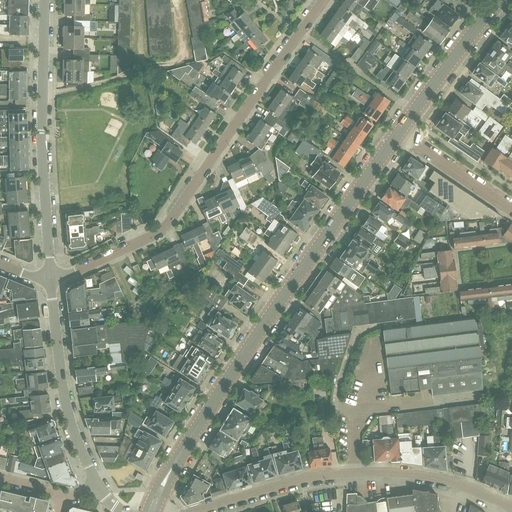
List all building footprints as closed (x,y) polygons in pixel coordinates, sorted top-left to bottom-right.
[(0,0),(0,15),(5,15),(28,16),(28,0),(0,0)] [(146,0),(151,58),(174,56),(170,0),(146,0)] [(353,0),(345,0),(341,6),(356,17),(360,12),(366,16),(370,12),(363,7),(353,0)] [(436,0),(437,1),(442,4),(443,2),(445,3),(446,3),(445,2),(446,0),(384,0),(397,9),(403,0),(411,0),(420,7),(424,0),(436,0)] [(435,9),(431,14),(433,16),(448,27),(454,20),(455,22),(459,17),(458,16),(442,4),(437,1),(432,7),(435,9)] [(78,15),(78,21),(90,21),(90,15),(83,14),(83,4),(64,4),(64,15),(78,15)] [(187,8),(188,14),(200,12),(199,6),(187,8)] [(241,30),(251,22),(243,12),(238,16),(230,6),(224,14),(223,13),(218,19),(222,23),(226,18),(231,23),(229,25),(236,34),(241,30)] [(341,6),(334,16),(344,23),(347,26),(349,27),(353,30),(357,25),(365,30),(368,26),(356,17),(341,6)] [(108,11),(108,22),(117,22),(117,12),(108,11)] [(201,18),(200,12),(188,14),(189,20),(201,18)] [(439,44),(443,37),(419,19),(409,12),(406,16),(424,29),(422,32),(439,44)] [(0,19),(9,20),(9,25),(28,25),(28,16),(5,15),(0,15),(0,19)] [(430,22),(421,15),(419,19),(443,37),(449,30),(433,18),(430,22)] [(349,27),(347,26),(344,23),(334,16),(327,25),(337,33),(342,37),(348,41),(355,31),(353,30),(349,27)] [(395,22),(402,27),(412,34),(416,29),(399,17),(395,22)] [(202,24),(201,18),(189,20),(190,26),(202,24)] [(383,27),(385,24),(380,20),(373,30),(377,32),(382,26),(383,27)] [(64,26),(64,38),(83,38),(83,32),(83,31),(89,32),(90,21),(78,21),(77,26),(73,26),(64,26)] [(239,38),(244,44),(245,43),(249,39),(259,31),(251,22),(241,30),(236,34),(230,39),(233,43),(239,38)] [(28,35),(28,25),(9,25),(0,24),(0,31),(9,32),(9,34),(28,35)] [(203,30),(202,24),(190,26),(192,32),(203,30)] [(337,33),(327,25),(320,35),(330,43),(337,33)] [(511,31),(507,28),(503,32),(502,32),(499,36),(500,36),(499,38),(511,47),(511,31)] [(204,36),(203,30),(192,32),(193,38),(203,36),(204,36)] [(259,31),(249,39),(257,48),(267,40),(259,31)] [(406,45),(410,47),(421,56),(430,44),(418,36),(414,34),(406,45)] [(191,38),(192,44),(204,42),(206,42),(204,36),(203,36),(193,38),(191,38)] [(342,37),(339,41),(345,45),(348,41),(342,37)] [(362,41),(368,45),(370,42),(363,37),(360,40),(362,41)] [(77,49),(77,55),(89,55),(89,48),(83,48),(83,38),(64,38),(63,49),(77,49)] [(402,48),(405,44),(398,39),(396,43),(402,48)] [(374,40),(366,51),(371,55),(379,44),(374,40)] [(493,46),(489,52),(503,62),(511,52),(496,41),(495,43),(494,42),(492,45),(493,46)] [(204,42),(192,44),(193,50),(205,48),(204,42)] [(244,44),(239,48),(242,52),(248,47),(245,43),(244,44)] [(309,50),(302,61),(316,70),(322,60),(332,67),(336,62),(313,45),(310,50),(309,50)] [(358,47),(350,58),(356,62),(363,51),(358,47)] [(410,47),(401,59),(413,68),(421,56),(410,47)] [(206,54),(205,48),(193,50),(194,56),(206,54)] [(1,53),(1,67),(7,67),(10,67),(10,61),(20,61),(23,61),(23,59),(23,56),(23,50),(23,49),(1,49),(1,53)] [(366,51),(358,61),(369,69),(376,59),(371,55),(366,51)] [(483,60),(482,62),(499,75),(503,69),(511,75),(511,74),(511,68),(511,69),(506,65),(503,62),(489,52),(485,56),(484,56),(482,59),(483,60)] [(207,60),(206,54),(194,56),(195,62),(198,62),(207,60)] [(63,60),(63,71),(82,72),(87,72),(88,72),(89,62),(98,62),(98,55),(89,55),(77,55),(77,60),(73,60),(63,60)] [(227,64),(220,74),(236,85),(243,74),(234,68),(237,64),(224,55),(221,59),(227,64)] [(395,55),(386,66),(404,79),(413,68),(401,59),(395,55)] [(302,61),(295,71),(310,81),(314,75),(320,79),(323,75),(316,70),(302,61)] [(185,64),(188,66),(192,68),(198,72),(203,65),(198,62),(195,62),(185,64)] [(474,67),(471,72),(472,73),(472,74),(490,87),(495,80),(497,82),(502,86),(504,87),(507,83),(505,82),(489,70),(488,70),(479,64),(476,68),(474,67)] [(187,75),(192,68),(188,66),(167,72),(179,81),(184,73),(187,75)] [(386,66),(383,70),(390,75),(384,83),(388,86),(396,91),(404,79),(386,66)] [(330,75),(336,79),(338,76),(341,79),(345,74),(336,67),(330,75)] [(214,69),(211,73),(217,77),(222,81),(218,87),(229,94),(236,85),(220,74),(214,69)] [(27,81),(27,71),(9,71),(1,71),(0,71),(0,76),(1,76),(1,80),(27,81)] [(87,72),(82,72),(63,71),(63,82),(87,83),(87,72)] [(315,85),(310,81),(295,71),(288,81),(297,87),(301,82),(312,90),(315,85)] [(338,81),(336,79),(330,75),(322,87),(330,93),(338,81)] [(26,90),(26,87),(27,81),(1,80),(9,80),(9,85),(0,85),(0,90),(8,90),(26,90)] [(460,92),(461,92),(460,93),(474,103),(474,104),(481,110),(485,105),(489,108),(490,105),(503,115),(506,111),(511,114),(511,112),(511,108),(472,80),(469,84),(467,83),(465,87),(464,86),(463,86),(462,87),(461,87),(460,88),(460,89),(460,90),(460,91),(460,92)] [(195,87),(192,91),(197,94),(207,101),(214,106),(218,101),(222,104),(229,94),(218,87),(213,83),(212,83),(205,93),(195,87)] [(354,92),(369,102),(381,111),(388,101),(376,92),(373,98),(367,94),(366,95),(357,88),(354,92)] [(299,89),(296,93),(303,98),(305,94),(299,89)] [(26,100),(26,99),(26,90),(8,90),(0,90),(0,95),(8,96),(8,100),(26,100)] [(281,90),(274,100),(288,110),(295,100),(281,90)] [(207,101),(197,94),(192,91),(189,95),(204,105),(207,101)] [(381,111),(369,102),(354,92),(351,96),(366,107),(362,113),(374,121),(381,111)] [(306,100),(303,98),(296,93),(293,97),(300,102),(298,104),(306,109),(310,103),(306,100)] [(511,101),(503,94),(500,99),(509,106),(511,101)] [(491,143),(499,131),(502,127),(475,107),(472,111),(455,99),(451,105),(449,103),(446,108),(448,110),(447,111),(459,120),(464,113),(472,119),(476,114),(485,121),(477,133),(491,143)] [(278,119),(275,123),(282,128),(287,131),(289,129),(291,130),(292,129),(281,121),(286,114),(289,116),(292,113),(288,110),(274,100),(267,110),(276,116),(275,118),(278,119)] [(314,100),(307,110),(316,115),(322,106),(314,100)] [(205,107),(198,117),(208,124),(215,115),(205,107)] [(208,124),(198,117),(186,109),(183,114),(195,122),(191,127),(202,134),(208,124)] [(0,123),(26,122),(26,113),(9,114),(9,110),(0,110),(0,123)] [(306,111),(303,117),(308,121),(312,116),(306,111)] [(450,137),(447,142),(477,162),(484,150),(471,142),(468,147),(458,140),(461,135),(463,136),(469,127),(452,114),(449,118),(444,114),(440,120),(439,120),(438,120),(437,120),(437,121),(436,121),(436,122),(436,123),(436,124),(436,125),(435,126),(445,134),(446,135),(446,136),(447,137),(448,137),(449,137),(450,137)] [(343,119),(353,126),(365,135),(372,124),(360,116),(355,122),(346,115),(343,119)] [(174,131),(171,136),(179,142),(185,147),(189,141),(194,144),(202,134),(191,127),(179,119),(176,124),(178,125),(174,131)] [(365,135),(353,126),(343,119),(340,123),(350,130),(345,138),(357,146),(358,145),(365,135)] [(253,130),(263,137),(267,140),(272,133),(267,130),(270,127),(260,120),(253,130)] [(0,132),(9,132),(27,132),(26,122),(0,123),(0,132)] [(275,123),(272,127),(277,130),(276,131),(279,133),(278,134),(283,137),(287,131),(282,128),(275,123)] [(267,140),(263,137),(253,130),(246,140),(260,150),(267,140)] [(145,133),(144,136),(145,136),(154,141),(153,142),(160,147),(161,145),(162,146),(164,147),(161,152),(159,151),(158,150),(154,156),(150,162),(161,170),(169,158),(171,159),(170,159),(173,161),(174,161),(175,162),(178,157),(180,159),(183,154),(181,153),(182,152),(172,146),(167,143),(170,139),(163,134),(157,131),(150,132),(146,133),(145,133)] [(292,131),(287,139),(295,145),(300,137),(292,131)] [(9,137),(0,137),(0,141),(27,141),(27,132),(9,132),(9,137)] [(490,147),(482,160),(490,166),(503,147),(509,138),(504,135),(494,150),(490,147)] [(331,138),(328,142),(337,148),(349,157),(356,147),(357,146),(345,138),(344,138),(341,143),(337,140),(336,142),(331,138)] [(490,166),(498,171),(507,158),(504,156),(511,143),(511,139),(509,138),(503,147),(490,166)] [(338,173),(319,160),(323,154),(303,139),(294,151),(301,156),(302,155),(309,160),(311,158),(314,160),(311,165),(313,166),(308,174),(329,189),(335,180),(333,179),(338,173)] [(10,151),(27,151),(27,141),(0,141),(0,146),(10,147),(10,151)] [(337,148),(328,142),(325,146),(331,150),(327,156),(342,167),(349,157),(337,148)] [(0,156),(0,160),(27,160),(27,151),(10,151),(10,156),(0,156)] [(249,157),(238,162),(243,174),(246,178),(253,175),(260,172),(264,176),(267,181),(269,184),(274,180),(268,173),(269,172),(261,162),(256,166),(254,167),(249,157)] [(280,182),(283,177),(283,174),(287,167),(289,169),(290,168),(274,157),(278,181),(280,182)] [(404,163),(402,167),(403,168),(402,169),(414,178),(413,181),(427,191),(430,186),(421,180),(423,176),(429,168),(424,165),(423,167),(410,158),(405,164),(404,163)] [(499,171),(507,176),(511,169),(511,160),(507,158),(498,171),(499,172),(499,171)] [(261,162),(269,172),(274,169),(266,159),(261,162)] [(28,170),(27,160),(0,160),(0,165),(10,166),(10,171),(28,170)] [(235,184),(242,180),(246,178),(243,174),(238,162),(226,167),(235,184)] [(500,216),(432,171),(427,178),(434,182),(427,191),(468,219),(500,216)] [(391,184),(390,185),(406,196),(410,190),(413,192),(416,187),(413,186),(397,174),(394,180),(392,180),(391,182),(391,184)] [(17,177),(5,179),(6,192),(25,190),(24,177),(17,177)] [(323,202),(326,197),(319,193),(320,192),(302,180),(300,183),(301,184),(300,185),(305,189),(304,191),(307,193),(303,197),(319,208),(319,207),(321,206),(323,204),(323,202)] [(230,189),(238,206),(239,208),(241,213),(245,207),(236,186),(230,189)] [(381,198),(380,199),(396,210),(401,204),(406,207),(407,205),(417,212),(420,207),(418,206),(414,203),(405,197),(404,199),(388,187),(384,193),(382,193),(380,196),(381,198)] [(214,196),(219,208),(222,214),(238,206),(230,189),(214,196)] [(7,204),(14,204),(26,203),(25,190),(6,192),(7,204)] [(426,193),(418,206),(420,207),(424,211),(432,216),(435,210),(440,214),(446,207),(426,193)] [(207,221),(218,216),(221,223),(225,221),(222,214),(219,208),(214,196),(204,201),(205,205),(200,207),(207,221)] [(263,199),(260,204),(277,216),(280,211),(263,199)] [(288,205),(310,220),(314,215),(315,216),(318,212),(317,211),(317,210),(303,200),(299,205),(295,202),(295,203),(291,201),(288,205)] [(372,212),(371,212),(374,214),(383,221),(385,222),(390,216),(392,218),(394,220),(396,217),(401,221),(405,217),(399,213),(397,215),(395,213),(379,202),(375,207),(373,207),(372,209),(372,212)] [(272,224),(267,230),(288,244),(291,240),(294,241),(298,235),(295,234),(296,234),(284,226),(286,222),(277,216),(260,204),(256,208),(268,216),(265,219),(272,224)] [(288,205),(286,208),(291,212),(293,211),(295,212),(288,221),(303,231),(303,230),(305,230),(308,227),(306,225),(310,220),(288,205)] [(66,225),(66,226),(84,224),(83,218),(90,217),(89,215),(102,213),(101,207),(93,208),(93,210),(65,214),(66,220),(64,221),(64,224),(66,225)] [(9,225),(28,224),(27,211),(8,212),(9,225)] [(121,220),(121,233),(121,234),(132,229),(131,213),(120,214),(121,220)] [(151,218),(149,213),(140,217),(142,222),(151,218)] [(386,229),(371,218),(368,217),(366,217),(364,219),(365,222),(362,226),(374,234),(373,235),(378,238),(383,241),(386,236),(383,234),(386,229)] [(511,242),(511,239),(511,224),(507,221),(502,227),(506,230),(501,238),(498,238),(499,243),(511,242)] [(197,228),(191,231),(196,242),(207,237),(208,239),(214,237),(212,234),(209,226),(207,222),(202,224),(196,226),(197,228)] [(465,232),(467,247),(486,245),(485,234),(484,222),(479,222),(480,235),(475,235),(475,231),(465,232)] [(0,250),(2,251),(3,248),(6,241),(14,240),(14,238),(29,237),(28,224),(9,225),(3,225),(4,236),(0,234),(0,250)] [(84,224),(66,226),(67,238),(95,235),(95,234),(104,231),(103,229),(99,230),(98,226),(92,227),(92,228),(84,229),(84,224)] [(244,227),(241,232),(254,241),(258,236),(244,227)] [(489,234),(485,234),(486,245),(499,243),(498,238),(497,228),(489,229),(489,234)] [(354,238),(353,239),(371,251),(375,245),(371,242),(375,238),(370,235),(368,234),(360,229),(357,233),(355,233),(353,236),(354,238)] [(290,246),(288,244),(267,230),(264,234),(271,239),(266,245),(281,255),(284,250),(286,252),(290,246)] [(191,231),(180,235),(183,243),(185,247),(191,244),(195,250),(198,258),(196,258),(202,270),(207,266),(206,264),(202,255),(196,242),(191,231)] [(218,231),(212,234),(214,237),(218,246),(222,241),(218,231)] [(454,231),(449,232),(450,239),(452,239),(453,249),(467,247),(465,232),(459,233),(460,237),(455,238),(454,231)] [(254,241),(241,232),(238,237),(251,245),(254,241)] [(405,249),(410,241),(399,233),(393,241),(405,249)] [(67,239),(66,240),(66,244),(68,244),(68,250),(86,248),(96,243),(95,235),(67,238),(67,239)] [(214,252),(218,246),(214,237),(208,239),(214,252)] [(388,245),(383,241),(378,238),(376,242),(385,249),(388,245)] [(3,248),(15,247),(15,256),(15,257),(27,261),(32,258),(31,239),(14,240),(6,241),(3,248)] [(348,246),(346,249),(376,270),(378,266),(370,261),(370,260),(368,259),(371,254),(352,240),(351,242),(350,242),(348,244),(348,246)] [(173,247),(162,253),(168,264),(170,268),(179,263),(178,260),(179,259),(173,247)] [(376,270),(346,249),(344,252),(342,252),(341,255),(341,256),(340,258),(361,273),(365,268),(373,274),(376,270)] [(218,250),(215,255),(226,262),(238,271),(242,266),(218,250)] [(263,250),(255,262),(269,271),(272,266),(275,268),(279,262),(263,250)] [(453,260),(452,250),(421,254),(420,255),(421,259),(436,257),(437,262),(453,260),(453,259),(453,260)] [(151,270),(156,268),(157,269),(168,264),(162,253),(151,258),(152,259),(146,261),(151,270)] [(335,259),(334,259),(333,262),(333,263),(330,268),(348,280),(358,287),(364,277),(336,258),(335,259)] [(455,270),(453,260),(437,262),(438,267),(422,269),(423,274),(433,273),(455,270)] [(185,261),(179,263),(189,284),(195,281),(185,261)] [(245,291),(241,289),(248,278),(237,272),(238,271),(226,262),(222,269),(234,276),(232,279),(237,283),(235,286),(233,285),(229,290),(228,289),(223,296),(227,299),(246,312),(246,311),(247,312),(250,307),(250,306),(254,299),(244,293),(245,291)] [(261,282),(269,271),(255,262),(247,272),(261,282)] [(132,267),(136,277),(142,275),(137,264),(132,267)] [(327,308),(331,308),(354,305),(366,303),(364,296),(341,280),(327,270),(304,303),(318,313),(324,312),(327,308)] [(424,279),(439,277),(440,281),(439,282),(456,280),(455,270),(433,273),(423,274),(424,279)] [(66,299),(106,295),(114,293),(121,291),(115,278),(99,285),(100,289),(87,290),(84,279),(68,287),(65,291),(66,299)] [(8,279),(4,289),(10,291),(11,300),(23,299),(36,298),(35,292),(33,289),(8,279)] [(456,280),(439,282),(440,287),(424,289),(425,294),(457,290),(455,280),(456,280)] [(504,285),(491,286),(492,297),(498,296),(498,301),(506,300),(504,285)] [(478,299),(478,304),(483,303),(483,298),(488,297),(489,308),(493,307),(493,302),(492,297),(491,286),(476,288),(478,299)] [(203,295),(199,292),(195,299),(210,309),(207,315),(210,317),(206,324),(210,327),(211,327),(227,337),(230,337),(232,334),(232,331),(232,330),(231,330),(235,325),(217,313),(227,299),(223,296),(217,292),(216,294),(207,288),(203,295)] [(460,301),(467,300),(468,305),(478,304),(478,299),(476,288),(459,290),(460,301)] [(388,294),(386,293),(387,300),(390,300),(394,299),(397,295),(390,291),(388,294)] [(115,297),(114,293),(106,295),(66,299),(68,312),(95,309),(94,302),(115,300),(115,297)] [(390,300),(393,321),(415,318),(416,324),(423,323),(419,296),(394,299),(390,300)] [(6,303),(0,303),(0,324),(4,324),(9,324),(8,317),(18,316),(18,320),(38,318),(36,298),(23,299),(23,301),(17,302),(6,303)] [(387,300),(366,303),(354,305),(357,325),(393,321),(390,300),(387,300)] [(344,354),(353,326),(357,325),(354,305),(331,308),(332,318),(335,334),(327,336),(316,339),(314,337),(312,336),(307,343),(311,346),(312,357),(344,354)] [(291,321),(304,330),(310,335),(312,336),(314,337),(319,331),(316,329),(321,322),(300,308),(291,321)] [(335,334),(332,318),(331,308),(327,308),(324,312),(327,336),(335,334)] [(87,312),(68,314),(70,326),(74,326),(88,325),(88,318),(100,317),(99,310),(87,312)] [(423,323),(416,324),(382,329),(383,333),(390,395),(402,394),(403,396),(406,395),(406,393),(420,392),(420,390),(431,389),(432,396),(482,390),(480,354),(479,352),(484,351),(480,316),(462,318),(423,323)] [(150,324),(156,329),(160,322),(154,318),(150,324)] [(19,339),(41,337),(39,321),(22,323),(22,329),(13,330),(14,340),(19,339)] [(108,344),(106,345),(106,348),(108,347),(110,363),(123,361),(140,359),(143,346),(146,334),(148,321),(135,322),(105,326),(107,342),(108,344)] [(200,321),(197,326),(203,330),(206,325),(200,321)] [(282,334),(294,343),(295,341),(296,342),(295,343),(299,346),(302,342),(298,340),(304,330),(291,321),(282,334)] [(72,345),(72,346),(107,342),(105,326),(74,328),(70,329),(72,345)] [(207,330),(204,333),(199,330),(192,341),(189,339),(187,343),(198,350),(200,347),(214,356),(215,355),(217,355),(219,352),(219,349),(219,348),(223,342),(215,337),(216,336),(207,330)] [(299,346),(295,343),(296,342),(295,341),(294,343),(282,334),(275,343),(293,356),(294,355),(302,360),(305,355),(297,350),(299,346)] [(41,337),(19,339),(20,342),(17,343),(18,343),(13,343),(13,348),(23,347),(42,345),(42,344),(41,344),(41,342),(42,342),(41,342),(41,338),(41,337)] [(152,338),(145,350),(151,354),(158,341),(152,338)] [(108,344),(107,342),(72,346),(73,357),(80,356),(96,354),(96,350),(106,349),(106,348),(106,345),(108,344)] [(182,357),(204,371),(208,364),(209,365),(213,359),(196,348),(195,349),(191,346),(188,350),(187,349),(182,357)] [(309,378),(315,377),(337,375),(343,356),(306,360),(301,362),(274,346),(250,380),(254,383),(273,381),(273,384),(283,382),(284,390),(284,391),(303,391),(302,381),(310,380),(309,378)] [(0,361),(7,361),(14,360),(14,361),(43,358),(42,348),(23,350),(23,347),(13,348),(0,349),(0,361)] [(179,355),(171,366),(176,369),(180,372),(196,383),(199,378),(203,377),(205,374),(204,371),(182,357),(179,355)] [(148,360),(155,365),(157,361),(150,357),(148,360)] [(26,370),(45,368),(43,358),(14,361),(14,360),(7,361),(8,367),(19,366),(20,370),(26,370)] [(75,370),(77,383),(100,381),(100,375),(108,374),(107,367),(93,369),(93,367),(86,368),(86,369),(75,370)] [(47,388),(45,371),(26,374),(26,378),(15,380),(16,385),(17,391),(23,390),(24,397),(44,394),(43,388),(47,388)] [(165,387),(171,391),(186,400),(187,399),(189,399),(191,396),(190,394),(191,393),(191,392),(194,388),(177,377),(173,375),(170,379),(169,380),(165,387)] [(267,392),(284,390),(283,382),(273,384),(267,384),(267,392)] [(92,386),(77,388),(79,395),(92,393),(92,386)] [(244,388),(235,403),(246,409),(245,411),(251,415),(252,413),(254,414),(258,407),(263,410),(268,404),(256,396),(257,395),(250,391),(250,392),(244,388)] [(186,401),(186,400),(171,391),(167,397),(160,393),(158,398),(155,396),(149,405),(156,410),(162,401),(178,412),(181,407),(182,406),(184,406),(186,403),(186,401)] [(24,397),(15,398),(15,403),(30,401),(31,405),(49,403),(48,394),(44,394),(24,397)] [(95,411),(99,411),(113,410),(112,403),(122,402),(121,396),(93,398),(94,404),(92,404),(92,407),(93,410),(94,410),(95,411)] [(315,413),(322,412),(320,398),(313,399),(315,413)] [(32,413),(42,412),(50,411),(49,403),(31,405),(31,410),(19,411),(20,418),(33,417),(32,413)] [(442,409),(444,423),(450,422),(452,424),(454,438),(454,439),(479,436),(480,429),(480,420),(481,404),(442,409)] [(227,418),(226,419),(247,432),(251,425),(247,423),(249,419),(233,409),(230,413),(228,413),(226,416),(227,418)] [(442,409),(435,410),(437,424),(444,423),(442,409)] [(128,418),(133,421),(140,426),(142,424),(146,427),(147,425),(163,435),(167,429),(169,429),(172,425),(171,422),(172,422),(155,412),(150,419),(146,416),(144,419),(131,411),(128,418)] [(388,433),(387,424),(387,415),(378,415),(379,432),(382,432),(383,432),(384,437),(381,439),(362,440),(363,446),(368,446),(369,456),(374,456),(374,460),(375,460),(378,462),(380,461),(383,460),(387,460),(387,452),(390,452),(389,433),(388,433)] [(85,419),(90,434),(110,433),(110,429),(119,429),(121,418),(97,418),(97,419),(85,419)] [(51,419),(34,425),(34,424),(29,426),(29,427),(28,427),(31,436),(32,436),(35,444),(56,436),(53,428),(54,428),(54,427),(55,425),(53,420),(51,419)] [(247,432),(226,419),(226,420),(224,420),(222,423),(223,425),(220,430),(236,439),(239,436),(243,438),(247,432)] [(390,452),(387,452),(387,460),(390,459),(390,462),(400,461),(398,438),(392,438),(392,433),(393,433),(393,423),(387,423),(387,424),(388,433),(389,433),(390,452)] [(273,426),(275,433),(281,431),(279,424),(273,426)] [(136,445),(153,455),(153,454),(155,454),(157,450),(156,448),(160,441),(137,429),(134,435),(139,438),(136,445)] [(486,429),(480,429),(479,436),(478,455),(488,455),(490,432),(486,432),(486,429)] [(215,437),(213,441),(231,451),(232,448),(229,446),(232,440),(219,432),(218,433),(216,433),(214,436),(215,437)] [(398,438),(400,461),(400,463),(412,465),(411,447),(410,433),(398,434),(398,438)] [(412,465),(422,466),(420,435),(415,436),(416,447),(411,447),(412,465)] [(317,437),(321,466),(332,464),(330,448),(324,449),(323,436),(317,437)] [(434,456),(433,436),(426,436),(427,447),(423,448),(424,466),(433,468),(432,456),(434,456)] [(434,456),(432,456),(433,468),(445,470),(446,468),(453,468),(451,454),(445,454),(444,447),(440,447),(439,436),(433,436),(434,456)] [(314,450),(308,451),(310,467),(321,466),(317,437),(312,438),(314,450)] [(33,447),(38,458),(61,450),(61,447),(62,444),(60,439),(58,438),(57,438),(33,447)] [(98,452),(102,461),(120,461),(119,461),(120,461),(126,465),(129,460),(145,469),(146,467),(148,468),(149,465),(148,463),(153,455),(136,445),(123,438),(119,447),(126,451),(125,452),(116,452),(116,446),(95,446),(98,452)] [(210,443),(207,448),(212,450),(210,455),(218,460),(221,456),(226,459),(231,451),(213,441),(211,444),(210,443)] [(282,443),(284,451),(290,470),(295,469),(295,471),(301,469),(301,468),(302,467),(297,450),(291,452),(291,449),(289,449),(287,442),(282,443)] [(290,470),(284,451),(277,452),(276,445),(271,446),(278,474),(284,472),(284,474),(290,472),(289,471),(290,470)] [(0,469),(4,470),(9,448),(1,446),(0,447),(0,469)] [(253,463),(248,465),(253,482),(254,481),(254,483),(260,481),(259,479),(264,478),(259,461),(255,447),(251,449),(254,460),(252,460),(253,463)] [(259,461),(264,478),(265,478),(266,479),(271,478),(271,476),(276,475),(268,447),(263,449),(265,456),(263,457),(264,459),(259,461)] [(37,458),(34,467),(41,469),(65,460),(62,452),(61,450),(38,458),(37,458)] [(65,460),(41,469),(34,467),(16,461),(8,459),(6,467),(14,468),(27,472),(42,476),(48,474),(49,478),(69,471),(68,469),(65,460)] [(481,482),(491,487),(499,468),(494,466),(494,462),(490,460),(489,463),(481,482)] [(499,461),(499,468),(491,487),(499,490),(507,471),(509,468),(509,463),(499,461)] [(245,466),(234,470),(238,486),(240,486),(240,487),(245,486),(244,484),(250,483),(245,466)] [(6,467),(6,471),(13,472),(26,476),(27,472),(14,468),(6,467)] [(237,487),(238,486),(234,470),(222,473),(227,490),(232,488),(233,489),(237,488),(237,487)] [(69,471),(49,478),(50,482),(73,487),(77,486),(76,481),(73,474),(71,473),(70,473),(69,471)] [(507,471),(499,490),(507,493),(508,471),(507,471)] [(192,476),(191,476),(189,479),(189,481),(186,486),(185,486),(180,496),(187,504),(197,501),(197,499),(210,495),(210,496),(225,491),(221,477),(213,479),(216,488),(208,490),(205,488),(208,484),(193,475),(192,476)] [(45,511),(47,505),(48,502),(49,501),(29,496),(29,497),(0,490),(0,489),(0,508),(9,510),(19,511),(45,511)] [(440,511),(440,510),(439,510),(437,495),(412,489),(412,494),(414,511),(440,511)] [(347,494),(346,505),(356,504),(356,492),(347,494)] [(414,511),(412,494),(387,497),(388,511),(414,511)] [(300,511),(298,501),(296,501),(295,499),(290,501),(290,503),(283,505),(284,511),(300,511)] [(346,505),(345,511),(378,511),(377,501),(356,504),(346,505)]
